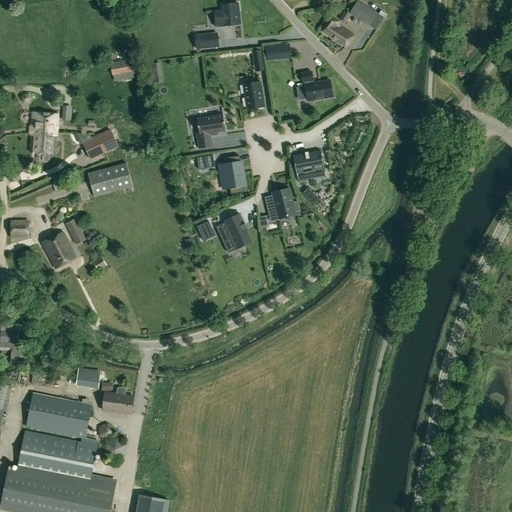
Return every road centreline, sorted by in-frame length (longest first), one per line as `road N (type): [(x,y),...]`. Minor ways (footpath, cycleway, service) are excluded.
road 1 (unclassified): [(0,266),(52,307),(121,341),(174,342),(215,331),(321,268),(391,121)]
road 2 (tertiary): [(417,511),(458,332),(511,211)]
road 3 (track): [(152,344),(116,511)]
road 4 (unclassified): [(275,0),(366,97)]
